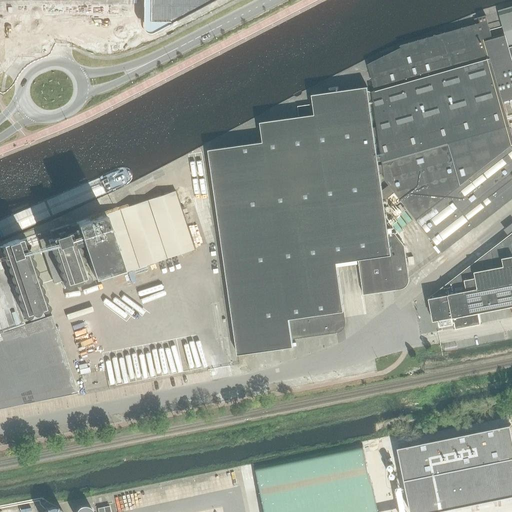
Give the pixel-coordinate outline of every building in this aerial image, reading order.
[(148,0),(149,6),(149,8),(148,16),(155,30),(156,31),(157,31),(159,30),(161,29),(163,29),(173,23),(188,15),(215,0),(148,0)] [(511,8),(498,12),(505,36),(511,60),(511,8)] [(367,87),(312,95),(313,104),(298,107),(299,117),(262,123),(260,123),(263,143),(209,150),(238,355),(293,347),(292,340),(337,333),(336,326),(338,323),(345,322),(345,318),(337,267),(337,263),(357,261),(359,260),(364,295),(373,294),(380,293),(388,291),(400,290),(402,289),(404,288),(406,287),(407,286),(408,285),(409,282),(409,280),(409,278),(404,246),(394,233),(388,234),(384,202),(395,193),(406,207),(442,253),(511,197),(511,134),(503,102),(486,42),(492,40),(487,19),(486,16),(474,19),(476,25),(400,46),(401,48),(367,65),(375,91),(372,92),(374,104),(377,127),(373,128),(367,87)] [(511,60),(505,36),(492,40),(486,42),(503,102),(511,99),(511,60)] [(124,273),(195,249),(175,191),(104,215),(104,213),(68,225),(68,224),(37,234),(56,291),(91,279),(85,261),(88,260),(94,277),(122,267),(124,273)] [(511,233),(429,298),(429,299),(433,322),(439,321),(439,324),(440,326),(439,326),(440,327),(441,327),(453,324),(452,318),(453,318),(455,328),(455,329),(480,324),(478,313),(511,307),(511,308),(511,233)] [(0,408),(77,393),(49,310),(50,309),(26,238),(17,241),(17,240),(7,243),(8,244),(0,247),(0,408)] [(511,431),(511,425),(398,448),(406,486),(410,511),(436,511),(511,496),(511,431)] [(375,511),(362,445),(253,467),(262,511),(375,511)] [(410,511),(406,486),(400,487),(404,511),(410,511)]
